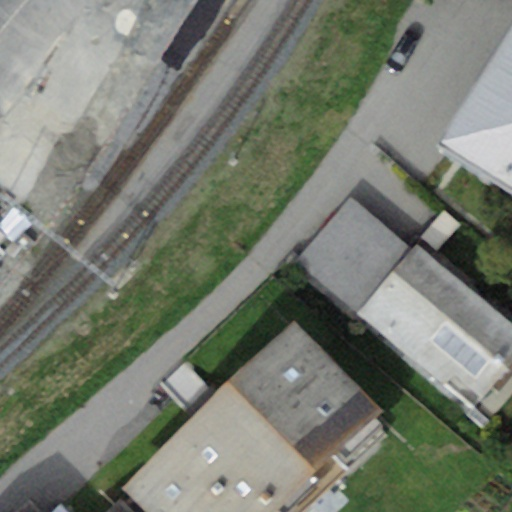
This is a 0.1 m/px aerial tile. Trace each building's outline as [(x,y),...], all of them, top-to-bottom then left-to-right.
[(511,31),(442,150),(511,191),(511,31)] [(352,196),(297,258),(471,409),(511,362),(511,325),(416,243),(412,248),(352,196)] [(294,323),(125,488),(148,511),(273,511),(379,410),(294,323)] [(46,511),(32,496),(13,511),(46,511)] [(134,511),(123,499),(108,511),(134,511)]
